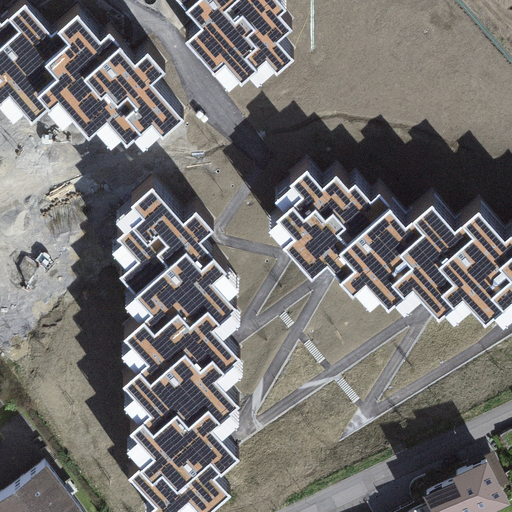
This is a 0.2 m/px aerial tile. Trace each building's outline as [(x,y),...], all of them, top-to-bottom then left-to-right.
[(43,105),(51,98),(39,83),(60,65),(49,51),(70,33),(58,19),(52,24),(30,0),(18,0),(1,15),(0,13),(0,95),(8,88),(23,105),(32,115),(43,105)] [(186,0),(200,16),(186,29),(230,80),(248,64),(259,76),(293,47),(280,32),(294,20),(281,6),(287,0),(186,0)] [(78,2),(58,19),(70,33),(49,51),(60,65),(39,83),(51,98),(58,92),(71,107),(87,125),(105,110),(119,126),(127,135),(136,128),(144,137),(182,103),(153,71),(167,60),(148,39),(135,50),(109,20),(101,27),(78,2)] [(396,293),(406,284),(394,270),(415,252),(403,238),(425,220),(412,205),(405,211),(379,181),(371,189),(343,157),(323,174),(310,159),(276,189),(287,202),(269,218),(312,268),(330,252),(370,298),(380,289),(389,299),(396,293)] [(149,300),(142,307),(155,321),(176,302),(189,316),(207,299),(220,313),(232,303),(223,293),(242,277),(202,230),(215,219),(197,198),(184,210),(155,176),(124,203),(133,213),(117,227),(124,235),(137,251),(120,266),(136,285),(149,300)] [(431,188),(412,205),(425,220),(403,238),(415,252),(394,270),(406,284),(412,279),(426,296),(453,326),(477,305),(485,314),(495,306),(505,297),(493,284),(511,266),(511,263),(502,252),(511,243),(511,219),(505,225),(479,194),(455,215),(431,188)] [(511,219),(511,243),(502,252),(511,263),(511,266),(493,284),(505,297),(511,292),(511,293),(511,219)] [(149,401),(141,407),(154,421),(176,402),(188,416),(208,398),(221,412),(231,403),(241,394),(232,384),(249,370),(235,354),(242,348),(230,333),(246,320),(232,303),(220,313),(207,299),(189,316),(176,302),(155,321),(142,307),(134,314),(123,323),(132,334),(146,351),(130,364),(123,371),(149,401)] [(245,419),(231,403),(221,412),(208,398),(188,416),(176,402),(154,421),(141,407),(130,417),(138,427),(114,447),(169,511),(178,503),(186,511),(203,511),(233,487),(216,468),(240,447),(228,433),(245,419)] [(476,511),(511,496),(491,453),(428,483),(437,501),(418,510),(418,511),(476,511)] [(86,511),(44,454),(0,487),(0,505),(5,511),(86,511)]
